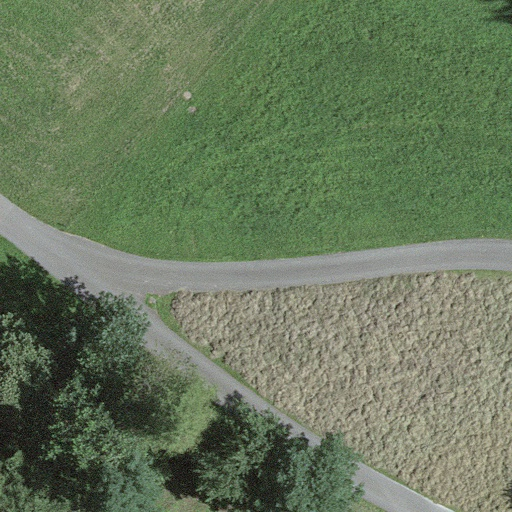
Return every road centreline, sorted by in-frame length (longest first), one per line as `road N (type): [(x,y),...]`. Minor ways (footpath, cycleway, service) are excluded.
road 1 (track): [(427,511),(282,424),(0,217)]
road 2 (track): [(58,264),(238,275),(511,258)]
